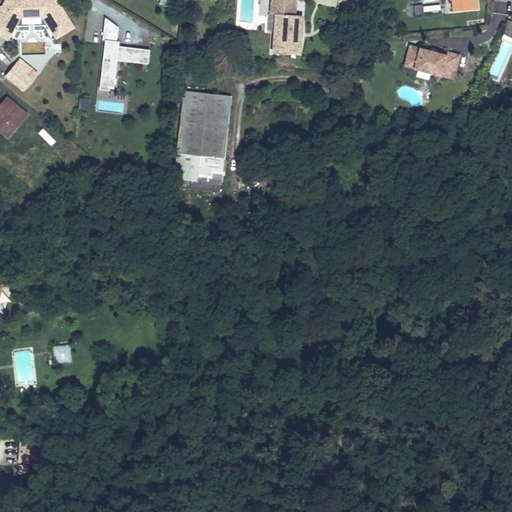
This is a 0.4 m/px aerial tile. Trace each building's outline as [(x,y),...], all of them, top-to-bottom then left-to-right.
[(0,31),(10,37),(22,15),(46,14),(60,35),(76,24),(60,0),(8,0),(5,6),(1,6),(0,8),(0,31)] [(284,7),(280,47),(308,50),(313,11),(305,10),(306,0),(280,0),(279,7),(284,7)] [(446,0),(446,9),(476,8),(475,0),(446,0)] [(511,39),(511,19),(508,18),(502,36),(511,39)] [(121,23),(107,22),(106,36),(109,36),(105,78),(116,79),(117,71),(119,72),(120,63),(118,63),(118,56),(152,59),(153,45),(122,42),(119,42),(120,37),(121,23)] [(424,47),(414,44),(409,64),(419,66),(424,47)] [(424,47),(419,66),(449,74),(451,66),(459,68),(463,54),(450,50),(449,54),(424,47)] [(34,66),(23,57),(18,63),(30,72),(34,66)] [(30,72),(18,63),(9,74),(28,89),(37,78),(30,72)] [(451,66),(449,74),(457,76),(459,68),(451,66)] [(115,87),(116,79),(105,78),(104,86),(115,87)] [(224,173),(233,98),(185,92),(177,167),(224,173)] [(32,109),(13,93),(0,107),(0,125),(11,134),(32,109)] [(88,109),(89,97),(79,96),(78,108),(88,109)] [(50,145),(55,140),(43,127),(38,132),(50,145)] [(177,167),(174,189),(221,195),(224,173),(177,167)] [(69,364),(68,349),(53,350),(53,356),(57,356),(58,365),(69,364)] [(18,438),(17,462),(34,463),(35,439),(18,438)]
